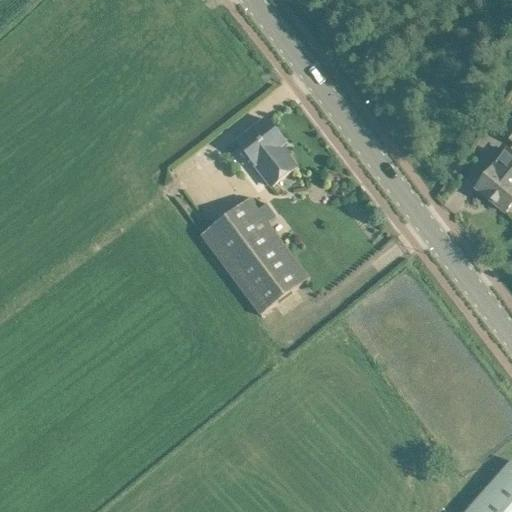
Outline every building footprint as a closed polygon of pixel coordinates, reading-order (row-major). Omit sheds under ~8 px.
[(511,119),(501,133),(511,142),(511,119)] [(237,145),(272,189),(297,169),(280,148),(286,144),(267,121),(237,145)] [(511,154),(509,152),(499,164),(498,163),(496,165),(497,166),(494,169),(477,189),(506,213),(511,205),(511,154)] [(201,237),(261,317),(310,280),(250,200),(201,237)] [(511,511),(511,462),(468,511),(511,511)]
